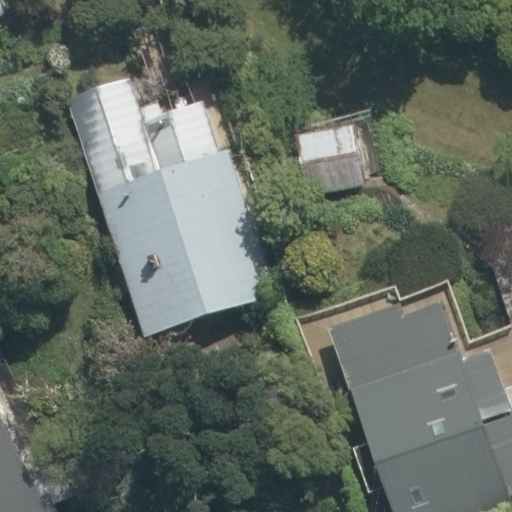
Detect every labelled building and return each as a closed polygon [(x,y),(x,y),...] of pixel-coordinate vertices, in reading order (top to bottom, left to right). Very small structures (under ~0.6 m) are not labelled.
[(2,0),(0,0),(0,21),(10,17),(2,0)] [(279,296),(233,150),(216,97),(152,117),(141,80),(73,102),(102,192),(149,337),(279,296)] [(361,121),(290,135),(304,202),(374,188),(361,121)] [(511,334),(462,352),(442,294),(336,330),(397,511),(500,511),(511,508),(511,334)] [(0,511),(55,511),(0,394),(0,511)]
